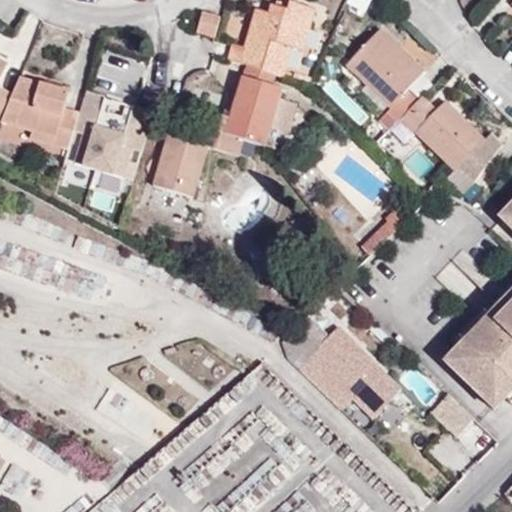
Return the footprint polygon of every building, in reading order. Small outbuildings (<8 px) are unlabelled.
[(284,45),(297,6),(286,0),(246,0),(245,3),(237,1),(218,57),(267,73),(278,43),(284,45)] [(350,0),(347,10),(364,15),(368,0),(350,0)] [(511,0),(493,0),(488,6),(505,20),(511,12),(511,0)] [(192,32),(201,9),(179,2),(172,25),(192,32)] [(217,42),(220,18),(200,16),(198,40),(217,42)] [(402,69),(358,24),(321,61),(365,106),(361,111),(362,112),(371,122),(375,118),(388,106),(395,99),(384,87),(402,69)] [(106,51),(92,91),(132,104),(145,64),(106,51)] [(48,96),(48,82),(20,72),(15,84),(48,96)] [(265,98),(267,89),(223,75),(212,109),(205,107),(197,134),(250,148),(257,127),(265,98)] [(59,114),(48,110),(48,96),(15,84),(0,77),(0,124),(34,133),(31,143),(48,148),(59,114)] [(134,112),(113,106),(109,118),(103,116),(98,114),(83,109),(87,97),(67,91),(55,128),(64,131),(55,160),(103,175),(112,147),(122,150),(134,112)] [(401,119),(415,106),(401,93),(395,99),(388,106),(401,119)] [(102,102),(87,97),(83,109),(98,114),(102,102)] [(279,102),(265,98),(257,127),(271,131),(279,102)] [(463,137),(424,98),(415,106),(401,119),(388,106),(375,118),(392,134),(428,171),(435,164),(452,178),(480,142),(469,131),(463,137)] [(109,118),(113,106),(107,104),(103,116),(109,118)] [(361,132),(371,122),(362,112),(347,128),(356,137),(361,132)] [(361,132),(369,142),(373,139),(381,146),(392,134),(375,118),(371,122),(361,132)] [(31,143),(34,133),(11,127),(8,134),(31,143)] [(176,202),(192,152),(223,160),(228,143),(197,134),(177,128),(169,142),(148,135),(130,186),(176,202)] [(351,142),(361,153),(370,144),(369,142),(361,132),(356,137),(351,142)] [(506,377),(511,382),(511,381),(511,184),(491,207),(506,222),(511,216),(511,273),(500,286),(503,289),(477,316),(474,312),(446,340),(495,388),(506,377)] [(359,247),(395,213),(382,200),(374,208),(377,212),(351,237),(359,247)] [(500,286),(474,312),(477,316),(503,289),(500,286)] [(394,385),(327,317),(320,324),(298,303),(264,335),(337,406),(349,394),(366,412),(394,385)] [(484,399),(495,388),(446,340),(435,351),(484,399)] [(506,377),(495,388),(500,393),(503,390),(511,398),(511,391),(507,386),(511,382),(506,377)] [(469,451),(487,432),(438,384),(419,403),(469,451)] [(411,460),(389,439),(380,449),(401,470),(411,460)]
